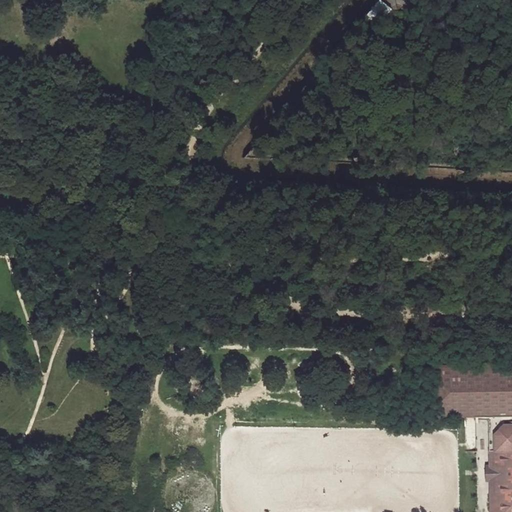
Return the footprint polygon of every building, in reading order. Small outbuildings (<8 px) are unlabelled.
[(391,7),(382,0),(378,0),(366,14),(377,23),(391,7)] [(455,0),(481,18),(492,0),(455,0)] [(511,414),(511,360),(437,362),(439,417),(479,416),(511,414)] [(494,511),(511,511),(511,414),(479,416),(479,419),(492,419),(493,451),(499,451),(499,464),(497,464),(497,479),(499,479),(499,495),(494,495),(494,511)] [(497,479),(497,464),(493,464),(489,464),(489,479),(493,479),(497,479)]
